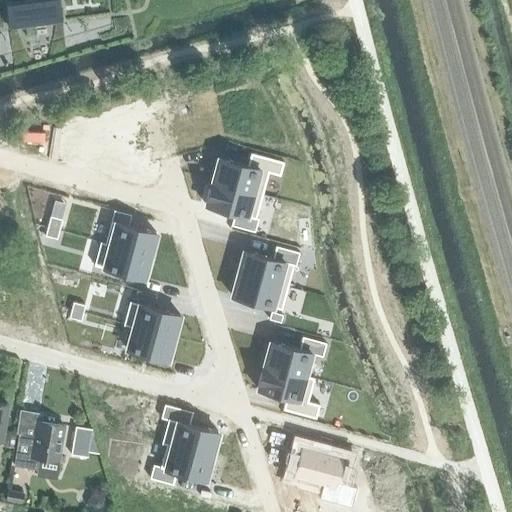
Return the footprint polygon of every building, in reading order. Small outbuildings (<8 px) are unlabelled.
[(15,0),(4,1),(8,27),(61,20),(58,0),(15,0)] [(236,81),(198,92),(203,111),(209,109),(214,126),(229,122),(227,116),(250,110),(246,95),(241,97),(236,81)] [(73,131),(65,161),(118,175),(126,145),(123,144),(128,125),(149,118),(145,99),(118,107),(109,140),(73,131)] [(211,180),(211,181),(261,195),(267,172),(279,175),(283,161),(250,152),(247,164),(246,165),(218,157),(212,180),(211,180)] [(211,181),(204,205),(234,213),(233,214),(230,225),(254,231),(258,218),(255,217),(261,195),(211,181)] [(50,216),(46,228),(58,231),(61,219),(50,216)] [(99,241),(99,242),(149,255),(155,232),(127,225),(110,220),(104,242),(99,241)] [(46,228),(44,235),(56,239),(58,231),(46,228)] [(99,242),(93,265),(99,266),(143,278),(149,255),(99,242)] [(243,250),(237,273),(287,286),(293,265),(295,266),(298,252),(275,245),(272,257),(272,258),(243,250)] [(237,273),(231,296),(274,307),(281,309),(287,286),(237,273)] [(129,301),(123,323),(173,337),(179,314),(135,302),(129,301)] [(72,302),(70,310),(82,313),(84,305),(72,302)] [(70,310),(68,317),(80,320),(82,313),(70,310)] [(270,311),(268,319),(280,322),(282,314),(270,311)] [(123,323),(122,324),(129,326),(132,327),(126,349),(167,360),(173,337),(123,323)] [(263,364),(263,365),(313,379),(313,377),(307,376),(304,375),(310,353),(313,354),(321,356),(325,343),(301,336),(298,347),(298,349),(270,341),(263,364)] [(263,365),(256,389),(285,397),(285,398),(282,409),(315,418),(319,404),(307,401),(313,379),(263,365)] [(164,404),(160,418),(167,419),(161,442),(211,456),(217,432),(189,424),(189,423),(192,411),(164,404)] [(62,424),(36,420),(34,436),(18,433),(13,465),(37,469),(39,458),(56,460),(62,424)] [(76,426),(71,455),(88,458),(89,452),(93,429),(76,426)] [(14,433),(5,432),(3,447),(13,448),(14,433)] [(152,464),(149,478),(172,484),(175,473),(176,472),(204,480),(211,456),(161,442),(161,443),(165,444),(159,466),(152,464)] [(300,445),(292,476),(322,484),(318,499),(352,508),(358,487),(338,481),(344,457),(300,445)] [(23,493),(7,489),(5,500),(21,503),(23,493)] [(89,510),(95,511),(96,511),(103,509),(106,502),(103,495),(96,492),(88,496),(86,503),(89,510)] [(138,508),(141,496),(125,492),(122,504),(138,508)] [(214,511),(180,503),(177,511),(214,511)]
